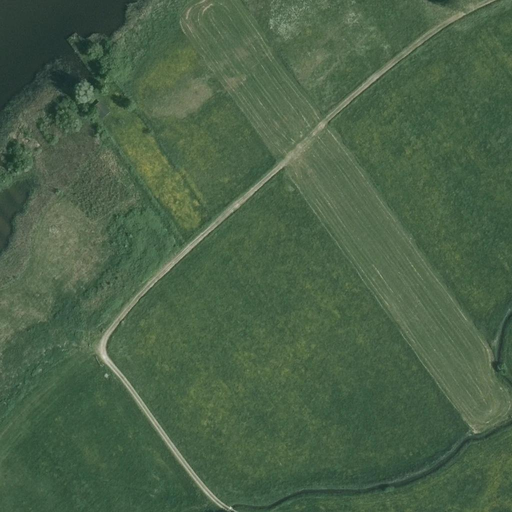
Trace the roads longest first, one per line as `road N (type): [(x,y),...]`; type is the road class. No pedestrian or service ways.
road 1 (track): [(99,350),(149,283),(386,66),(492,0)]
road 2 (track): [(230,511),(99,350)]
